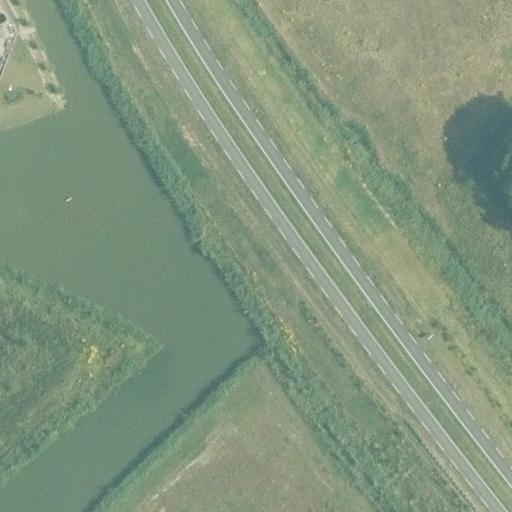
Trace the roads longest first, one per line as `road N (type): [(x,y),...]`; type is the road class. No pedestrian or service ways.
road 1 (tertiary): [(137,0),(296,248),(499,511)]
road 2 (tertiary): [(511,479),(321,229),(172,0)]
